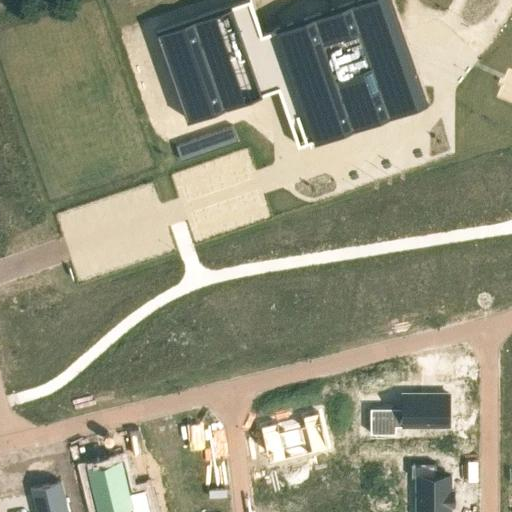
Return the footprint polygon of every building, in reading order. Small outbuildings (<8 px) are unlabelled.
[(356,0),(262,33),(249,0),(243,0),(157,30),(187,119),(278,87),(298,145),(409,106),(426,100),(415,70),(399,23),(391,0),(356,0)] [(232,125),(175,145),(181,160),(238,140),(232,125)] [(400,394),(400,426),(402,426),(402,438),(412,438),(412,426),(446,426),(446,394),(400,394)] [(319,412),(303,416),(305,424),(279,430),(277,422),(261,426),(267,452),(272,451),(275,459),(327,446),(319,412)] [(323,458),(327,472),(350,466),(347,452),(323,458)] [(194,460),(193,456),(168,462),(171,477),(179,475),(185,498),(211,491),(203,458),(194,460)] [(130,492),(122,460),(87,468),(97,511),(110,511),(132,507),(132,511),(150,511),(145,489),(130,492)] [(409,462),(409,477),(414,477),(414,511),(447,511),(448,507),(450,507),(450,491),(448,491),(448,475),(434,475),(434,462),(409,462)] [(31,488),(36,511),(69,511),(62,480),(31,488)] [(299,511),(326,511),(327,511),(334,511),(332,492),(297,496),(299,511)]
